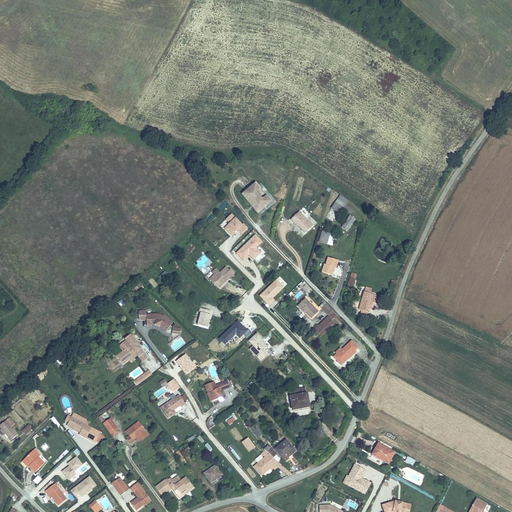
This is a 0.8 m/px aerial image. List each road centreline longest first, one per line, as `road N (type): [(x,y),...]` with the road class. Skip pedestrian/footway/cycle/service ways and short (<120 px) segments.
road 1 (unclassified): [(257,497),(336,454),(442,197),(511,95)]
road 2 (unclassified): [(169,370),(257,497)]
